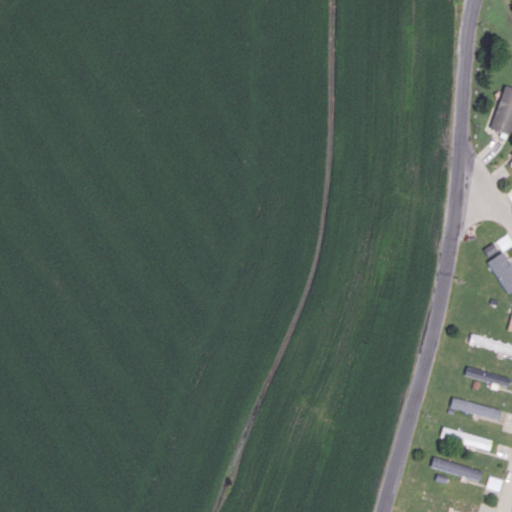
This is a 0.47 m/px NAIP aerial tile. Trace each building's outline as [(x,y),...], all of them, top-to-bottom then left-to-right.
[(511,128),(511,87),(503,84),(489,128),(510,135),(511,128)] [(505,293),(511,289),(511,264),(505,250),(488,259),(505,293)] [(511,344),(471,333),(468,342),(511,354),(511,344)] [(464,374),(508,387),(510,377),(467,365),(464,374)] [(449,406),(498,420),(501,409),(452,396),(449,406)] [(439,437),(489,450),(491,439),(442,426),(439,437)] [(430,467),(479,479),(482,469),(432,456),(430,467)] [(502,479),(488,476),(486,487),(499,490),(502,479)]
